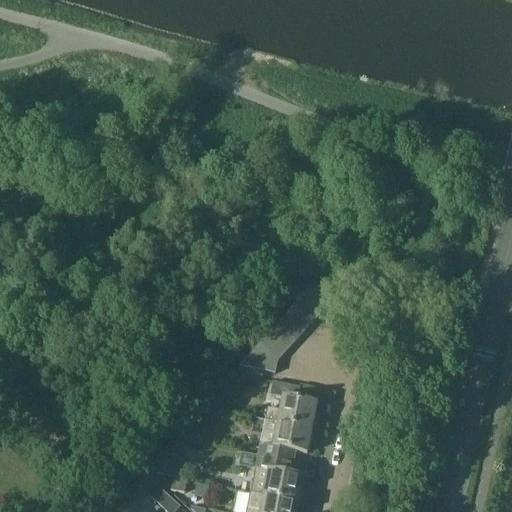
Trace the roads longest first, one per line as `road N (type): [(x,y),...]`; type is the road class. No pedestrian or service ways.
road 1 (unclassified): [(511,192),(0,19)]
road 2 (tertiary): [(452,511),(511,241)]
road 3 (residential): [(331,511),(360,384)]
